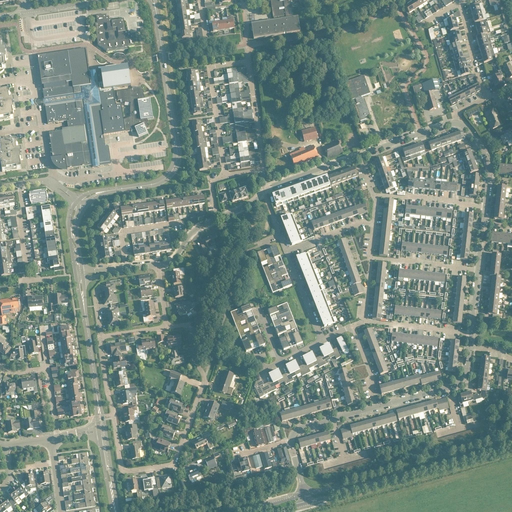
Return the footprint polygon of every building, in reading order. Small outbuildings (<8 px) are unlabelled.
[(270,0),(273,18),(274,18),(274,21),(270,22),(270,21),(267,21),(267,22),(252,25),(252,24),(251,24),(254,40),(300,33),(298,18),(293,18),(291,3),(292,3),(291,0),(270,0)] [(423,5),(419,0),(414,0),(414,1),(418,8),(423,5)] [(418,8),(414,1),(409,4),(414,11),(418,8)] [(483,9),(482,4),(478,5),(478,3),(473,5),(473,6),(470,7),(471,13),(483,9)] [(414,11),(409,4),(404,7),(406,9),(404,10),(409,18),(411,17),(409,14),(414,11)] [(485,15),(483,9),(471,13),(473,18),(485,15)] [(106,15),(96,16),(97,24),(95,24),(98,46),(99,46),(106,51),(106,52),(106,51),(106,53),(128,50),(128,47),(135,46),(133,35),(131,36),(131,33),(128,34),(128,31),(125,32),(124,20),(112,21),(111,19),(109,19),(109,17),(106,17),(106,15)] [(453,15),(443,21),(445,28),(448,26),(457,24),(455,19),(454,19),(453,15)] [(487,20),(485,15),(473,18),(475,23),(485,20),(487,20)] [(210,21),(208,21),(209,27),(211,27),(211,28),(211,32),(213,32),(218,32),(217,20),(210,21)] [(487,20),(485,20),(475,23),(476,26),(475,26),(477,32),(489,28),(487,20)] [(458,29),(457,24),(448,26),(445,28),(447,36),(451,34),(458,32),(457,30),(458,29)] [(491,34),(489,28),(477,32),(478,37),(485,35),(487,35),(491,34)] [(459,32),(458,32),(451,34),(452,38),(451,38),(450,38),(448,38),(449,41),(461,37),(459,32)] [(487,35),(485,35),(478,37),(476,37),(478,43),(486,40),(489,39),(487,35)] [(462,43),(461,37),(449,41),(450,46),(451,46),(459,43),(459,44),(462,43)] [(489,39),(486,40),(478,43),(479,48),(491,44),(490,39),(489,39)] [(493,50),(491,44),(479,48),(481,53),(493,50)] [(86,49),(38,57),(43,90),(66,86),(66,83),(72,82),(73,88),(80,87),(91,85),(89,73),(86,49)] [(494,55),(493,50),(481,53),(482,58),(494,55)] [(495,59),(494,55),(482,58),(484,64),(492,61),(492,60),(495,59)] [(464,59),(463,59),(455,61),(454,62),(455,67),(466,64),(464,59)] [(468,69),(466,64),(455,67),(456,72),(459,71),(468,69)] [(101,105),(91,107),(91,108),(91,111),(95,137),(96,137),(104,136),(126,133),(124,120),(121,105),(116,106),(116,104),(114,93),(113,89),(131,86),(128,67),(96,72),(101,105)] [(236,69),(231,70),(233,80),(247,78),(246,75),(242,75),(242,73),(237,74),(236,69)] [(233,80),(231,70),(227,70),(227,75),(222,76),(223,78),(219,79),(219,82),(233,80)] [(503,78),(500,72),(496,74),(497,76),(491,79),(495,86),(502,83),(501,79),(503,78)] [(365,117),(367,117),(370,116),(364,99),(362,100),(361,97),(370,94),(364,76),(346,82),(352,100),(355,99),(357,105),(354,106),(360,122),(366,120),(365,117)] [(247,80),(247,78),(233,80),(234,90),(239,89),(238,84),(243,83),(243,81),(247,80)] [(234,90),(233,80),(219,82),(219,84),(224,84),(224,86),(229,85),(230,90),(234,90)] [(436,80),(422,84),(425,94),(424,94),(429,111),(437,109),(433,96),(435,95),(434,92),(439,90),(436,80)] [(66,86),(43,90),(44,100),(81,94),(80,87),(73,88),(72,82),(66,83),(66,86)] [(477,84),(472,87),(476,95),(481,92),(477,84)] [(470,88),(468,85),(466,86),(467,89),(471,97),(476,95),(472,87),(470,88)] [(144,94),(144,93),(143,92),(143,91),(143,90),(143,89),(143,88),(136,89),(136,87),(133,87),(133,86),(132,90),(117,92),(118,101),(123,100),(123,103),(131,104),(130,110),(130,111),(130,112),(130,113),(130,114),(130,115),(131,117),(124,120),(126,133),(131,132),(132,132),(132,131),(136,132),(139,138),(148,134),(146,129),(149,129),(148,129),(148,128),(149,127),(149,126),(148,126),(148,125),(148,124),(148,122),(147,120),(153,119),(150,99),(144,100),(144,99),(144,98),(144,97),(144,96),(143,95),(144,94)] [(421,86),(413,88),(415,97),(421,95),(420,89),(422,89),(421,86)] [(240,94),(239,89),(234,90),(236,99),(250,97),(249,95),(245,95),(245,93),(240,94)] [(471,97),(467,89),(462,91),(466,99),(471,97)] [(236,99),(234,90),(230,90),(230,95),(225,96),(226,98),(221,99),(222,101),(236,99)] [(466,99),(462,91),(460,93),(459,90),(456,91),(462,102),(466,99)] [(14,104),(14,100),(11,100),(10,95),(10,91),(0,92),(0,121),(10,120),(14,119),(12,110),(13,110),(15,110),(15,104),(14,104)] [(455,95),(453,96),(457,104),(462,102),(457,94),(456,91),(454,92),(455,95)] [(457,104),(453,96),(448,99),(452,107),(457,104)] [(250,100),(250,97),(236,99),(237,109),(242,108),(241,104),(246,103),(246,101),(250,100)] [(237,109),(236,99),(222,101),(222,104),(226,104),(227,106),(232,105),(233,110),(237,109)] [(82,101),(45,107),(48,126),(67,124),(68,128),(86,126),(83,108),(82,101)] [(243,113),(242,108),(237,109),(239,119),(253,117),(252,114),(248,115),(248,113),(243,113)] [(239,119),(237,109),(233,110),(233,115),(228,116),(228,118),(224,118),(225,121),(239,119)] [(498,114),(496,110),(496,109),(487,113),(488,117),(486,118),(490,126),(491,125),(493,129),(502,125),(497,114),(498,114)] [(253,120),(253,117),(239,119),(240,129),(245,128),(244,123),(249,123),(249,120),(253,120)] [(240,129),(239,119),(225,121),(225,124),(229,123),(230,125),(235,125),(235,130),(240,129)] [(67,124),(48,126),(53,159),(52,159),(53,162),(54,164),(55,166),(56,167),(58,169),(60,170),(63,170),(65,171),(67,171),(67,170),(92,166),(91,160),(88,142),(86,126),(68,128),(67,124)] [(245,133),(245,128),(240,129),(242,139),(255,137),(255,134),(251,135),(251,132),(245,133)] [(318,139),(315,128),(302,132),(304,142),(318,139)] [(228,141),(242,139),(240,129),(235,130),(236,134),(231,135),(231,137),(227,138),(228,141)] [(511,140),(511,136),(511,133),(509,130),(510,130),(503,133),(504,133),(505,136),(500,138),(503,145),(507,143),(509,146),(509,147),(511,145),(511,141),(511,140)] [(458,131),(453,133),(454,135),(457,142),(465,140),(464,137),(461,138),(459,133),(458,131)] [(457,142),(454,135),(453,133),(450,134),(448,135),(452,144),(457,142)] [(452,144),(448,135),(447,136),(447,135),(443,136),(444,138),(446,146),(452,144)] [(96,137),(95,137),(95,139),(97,149),(98,158),(99,163),(99,167),(102,166),(111,165),(110,156),(109,147),(106,147),(104,136),(96,137)] [(446,146),(444,138),(443,136),(440,137),(440,138),(438,138),(439,140),(441,148),(446,146)] [(256,139),(255,137),(242,139),(243,149),(248,148),(247,143),(252,142),(252,140),(256,139)] [(243,149),(242,139),(228,141),(228,143),(232,143),(233,145),(238,144),(238,149),(243,149)] [(17,145),(17,142),(0,144),(0,163),(0,164),(0,163),(1,163),(2,172),(6,172),(17,170),(21,170),(20,161),(21,160),(21,161),(23,160),(22,154),(21,150),(19,151),(18,145),(17,145)] [(342,153),(338,142),(323,149),(327,159),(342,153)] [(436,150),(434,142),(428,144),(429,146),(426,147),(428,152),(436,150)] [(428,152),(426,147),(423,148),(422,144),(417,146),(420,153),(425,152),(425,154),(428,152)] [(300,151),(290,156),(294,166),(303,162),(303,163),(318,157),(313,146),(310,148),(305,151),(304,148),(299,150),(300,151)] [(421,157),(420,153),(417,146),(412,147),(416,158),(421,157)] [(416,158),(412,147),(407,149),(411,160),(416,158)] [(248,153),(248,148),(243,149),(244,158),(258,156),(258,154),(254,154),(253,152),(248,153)] [(231,160),(244,158),(243,149),(238,149),(239,154),(234,155),(234,157),(230,158),(231,160)] [(411,160),(407,149),(403,151),(403,153),(400,154),(403,163),(411,160)] [(471,151),(463,153),(459,155),(460,160),(464,159),(473,156),(471,151)] [(259,159),(258,156),(244,158),(246,168),(251,168),(250,163),(255,162),(255,160),(259,159)] [(475,161),(473,156),(464,159),(466,164),(475,161)] [(246,168),(244,158),(231,160),(231,163),(235,163),(235,165),(240,164),(241,169),(246,168)] [(475,161),(466,164),(463,165),(465,170),(468,169),(476,166),(475,161)] [(387,162),(384,163),(376,166),(378,171),(389,167),(387,162)] [(478,171),(476,166),(468,169),(470,174),(478,171)] [(390,172),(389,167),(378,171),(380,176),(390,172)] [(354,168),(349,170),(352,179),(357,177),(354,168)] [(352,179),(349,170),(344,172),(347,181),(352,179)] [(347,181),(344,172),(338,174),(342,183),(347,181)] [(391,172),(390,172),(380,176),(382,181),(392,177),(391,172)] [(471,175),(471,180),(479,181),(479,176),(480,176),(480,172),(471,175)] [(342,183),(338,174),(333,175),(337,185),(342,183)] [(337,185),(333,175),(328,177),(331,187),(337,185)] [(331,188),(327,177),(326,178),(325,178),(323,178),(323,179),(322,179),(325,190),(331,188)] [(394,183),(392,177),(382,181),(384,186),(391,184),(394,183)] [(325,190),(322,179),(320,180),(320,179),(318,180),(318,181),(316,181),(320,192),(325,190)] [(320,192),(316,181),(315,182),(315,181),(312,182),(312,183),(311,183),(315,194),(320,192)] [(315,194),(311,183),(309,184),(309,183),(307,184),(307,185),(306,185),(309,196),(315,194)] [(393,189),(391,184),(384,186),(385,192),(388,191),(389,195),(396,192),(395,188),(393,189)] [(459,192),(460,185),(452,184),(451,192),(456,193),(456,191),(459,192)] [(309,196),(306,185),(304,186),(304,185),(302,186),(300,187),(304,198),(309,196)] [(304,198),(300,187),(299,188),(299,187),(296,188),(295,189),(298,198),(299,200),(304,198)] [(226,193),(220,195),(222,203),(228,201),(228,200),(231,199),(232,203),(248,198),(245,189),(226,195),(226,193)] [(291,190),(290,191),(293,199),(293,202),(299,200),(298,198),(295,189),(293,189),(291,190)] [(45,190),(41,191),(33,192),(30,193),(30,195),(29,195),(30,203),(31,203),(31,205),(47,203),(47,200),(48,200),(46,193),(45,190)] [(293,202),(293,199),(290,191),(288,191),(285,192),(286,192),(284,193),(287,201),(288,204),(293,202)] [(280,194),(279,195),(282,203),(283,205),(288,204),(287,201),(284,193),(283,193),(282,193),(280,194)] [(282,203),(279,195),(277,195),(274,196),(273,197),(274,200),(276,208),(283,205),(282,203)] [(355,208),(358,215),(358,216),(368,213),(365,203),(355,207),(355,208)] [(110,210),(107,215),(114,220),(117,215),(120,215),(118,207),(114,208),(111,211),(110,210)] [(114,220),(107,215),(104,219),(110,224),(114,220)] [(292,215),(281,219),(282,220),(281,221),(282,223),(283,223),(284,224),(294,220),(292,215)] [(110,224),(104,219),(101,224),(107,228),(110,224)] [(284,226),(283,226),(284,228),(285,228),(286,230),(296,225),(294,220),(284,224),(284,226)] [(107,228),(101,224),(97,228),(102,232),(99,235),(100,236),(102,236),(107,228)] [(296,225),(286,230),(286,231),(286,234),(287,233),(288,235),(298,231),(296,225)] [(298,231),(288,235),(288,236),(288,237),(289,239),(290,240),(300,236),(298,231)] [(204,240),(206,244),(208,248),(219,243),(215,235),(209,238),(209,237),(204,240)] [(300,236),(290,240),(290,242),(291,244),(292,246),(303,241),(300,236)] [(204,246),(199,248),(203,257),(208,254),(204,246)] [(272,254),(269,255),(272,265),(282,261),(276,263),(275,259),(280,257),(276,246),(270,249),(272,254)] [(263,252),(257,254),(261,264),(267,262),(268,266),(263,269),(272,265),(269,255),(265,257),(263,252)] [(297,258),(297,260),(298,262),(299,263),(310,259),(308,254),(297,258)] [(310,259),(299,263),(300,265),(299,265),(300,267),(301,269),(312,265),(310,259)] [(285,269),(279,272),(278,269),(284,266),(282,261),(272,265),(263,269),(266,277),(285,269)] [(60,271),(59,262),(50,264),(50,269),(54,268),(54,272),(60,271)] [(312,265),(301,269),(302,270),(301,270),(302,273),(303,273),(303,274),(314,270),(312,265)] [(356,268),(348,271),(345,272),(346,277),(350,276),(358,273),(356,268)] [(184,275),(184,269),(173,270),(174,274),(172,274),(173,284),(181,283),(179,276),(184,275)] [(266,277),(269,285),(283,280),(282,277),(287,275),(285,269),(266,277)] [(305,279),(316,275),(314,270),(303,274),(305,279)] [(316,275),(305,279),(306,281),(305,281),(306,283),(307,283),(307,285),(318,280),(316,275)] [(144,286),(145,288),(152,286),(151,282),(150,282),(149,278),(148,278),(147,276),(139,277),(140,286),(144,286)] [(361,283),(359,278),(351,281),(353,286),(351,286),(361,283)] [(292,286),(290,281),(284,283),(283,280),(269,285),(273,294),(278,292),(276,287),(281,285),(283,290),(292,286)] [(318,280),(307,285),(308,286),(307,286),(308,289),(309,288),(309,290),(320,286),(318,280)] [(361,283),(351,286),(354,296),(364,293),(360,283),(361,283)] [(104,290),(105,296),(114,294),(113,288),(115,288),(114,285),(102,287),(102,290),(104,290)] [(152,290),(152,286),(145,288),(145,289),(140,289),(142,298),(152,296),(151,290),(152,290)] [(184,291),(184,286),(172,288),(172,292),(174,292),(175,298),(183,297),(182,291),(184,291)] [(312,295),(322,291),(320,286),(309,290),(312,295)] [(314,301),(324,296),(322,291),(312,295),(314,301)] [(115,300),(114,294),(105,296),(106,301),(104,302),(105,305),(117,303),(116,300),(115,300)] [(55,301),(54,301),(54,306),(58,306),(58,307),(62,307),(68,307),(68,304),(67,296),(61,296),(61,295),(55,295),(55,301)] [(324,296),(314,301),(314,302),(315,305),(315,304),(316,306),(326,302),(324,296)] [(42,297),(35,297),(32,298),(32,297),(28,297),(29,308),(43,307),(42,297)] [(201,303),(204,302),(203,297),(196,298),(197,303),(191,304),(191,303),(189,302),(176,304),(177,309),(178,309),(179,310),(177,312),(180,316),(182,314),(183,315),(186,315),(187,316),(191,313),(191,312),(190,310),(201,303)] [(9,300),(0,300),(0,302),(1,312),(10,311),(10,309),(19,308),(18,299),(9,301),(9,300)] [(145,308),(145,312),(154,310),(153,303),(151,304),(150,300),(141,302),(142,309),(145,308)] [(318,311),(329,307),(326,302),(316,306),(318,311)] [(290,312),(287,303),(282,306),(283,310),(279,312),(277,308),(268,311),(270,316),(276,314),(277,317),(290,312)] [(249,305),(241,309),(243,314),(238,316),(236,311),(230,313),(234,321),(247,316),(246,313),(252,311),(249,305)] [(320,316),(331,312),(329,307),(318,311),(320,316)] [(108,313),(109,319),(117,318),(116,312),(118,311),(118,308),(105,310),(106,313),(108,313)] [(497,315),(497,310),(488,309),(488,315),(493,315),(492,318),(498,319),(499,316),(497,315)] [(155,317),(154,310),(145,312),(146,315),(143,316),(144,323),(154,321),(153,318),(155,317)] [(277,317),(278,320),(273,322),(275,328),(294,320),(290,312),(277,317)] [(322,322),(333,318),(331,312),(320,316),(322,322)] [(248,319),(247,316),(234,321),(237,330),(256,322),(254,317),(248,319)] [(118,323),(117,318),(109,319),(109,325),(108,325),(108,328),(120,326),(120,323),(118,323)] [(328,326),(335,324),(333,318),(322,322),(324,327),(328,326)] [(281,328),(276,331),(278,336),(287,332),(297,328),(294,320),(275,328),(280,326),(281,328)] [(237,330),(240,338),(246,336),(250,334),(259,330),(257,325),(252,327),(250,324),(256,322),(237,330)] [(72,327),(60,328),(59,329),(60,335),(70,333),(69,331),(72,330),(72,327)] [(303,343),(299,333),(293,335),(291,331),(297,328),(287,332),(291,342),(295,341),(297,346),(303,343)] [(265,345),(261,335),(255,337),(254,333),(259,330),(250,334),(254,344),(257,342),(259,348),(265,345)] [(288,343),(291,342),(287,332),(278,336),(283,334),(285,338),(280,340),(284,351),(290,348),(288,343)] [(250,345),(254,344),(250,334),(246,336),(248,340),(242,342),(246,353),(252,350),(250,345)] [(169,346),(181,345),(180,336),(167,338),(169,346)] [(0,337),(0,351),(5,356),(11,349),(7,346),(8,345),(0,337)] [(34,343),(29,343),(31,354),(38,353),(37,347),(41,347),(39,338),(33,339),(34,343)] [(347,350),(342,339),(337,342),(340,347),(336,349),(340,358),(345,356),(343,352),(347,350)] [(142,345),(138,345),(139,349),(136,349),(138,359),(146,362),(146,359),(147,359),(147,355),(148,355),(147,349),(155,348),(154,340),(141,342),(142,345)] [(126,347),(125,343),(111,346),(112,354),(113,354),(114,356),(121,355),(121,353),(126,352),(126,351),(128,351),(129,351),(129,350),(129,348),(128,347),(127,347),(126,347)] [(332,351),(330,345),(325,348),(330,359),(335,357),(336,360),(340,358),(336,349),(332,351)] [(19,347),(19,349),(20,351),(16,352),(16,353),(13,354),(10,360),(17,359),(17,361),(18,361),(19,361),(20,361),(21,360),(24,360),(23,356),(26,356),(25,346),(19,347)] [(330,359),(325,348),(320,350),(323,355),(319,357),(323,366),(328,364),(326,361),(330,359)] [(178,357),(178,351),(171,352),(172,358),(171,358),(172,365),(184,363),(183,356),(178,357)] [(315,359),(313,354),(308,356),(313,367),(318,365),(319,368),(323,366),(319,357),(315,359)] [(313,367),(308,356),(303,359),(306,364),(302,366),(306,375),(311,373),(309,370),(313,367)] [(73,357),(63,358),(64,365),(65,364),(65,367),(69,367),(77,366),(76,359),(73,359),(73,357)] [(125,367),(126,367),(126,363),(129,363),(128,357),(119,358),(119,362),(113,363),(114,369),(121,368),(122,370),(126,369),(125,367)] [(298,368),(296,362),(291,365),(296,376),(301,374),(302,377),(306,375),(302,366),(298,368)] [(296,376),(291,365),(286,367),(289,373),(285,374),(289,383),(294,381),(292,378),(296,376)] [(66,375),(67,382),(77,380),(76,378),(79,377),(78,371),(70,372),(70,375),(66,375)] [(281,376),(279,371),(274,373),(279,384),(284,382),(285,385),(289,383),(285,374),(281,376)] [(128,385),(126,372),(118,374),(118,378),(115,378),(117,387),(125,386),(125,389),(127,389),(130,389),(129,385),(128,385)] [(183,390),(181,390),(183,384),(179,382),(179,381),(181,375),(171,372),(169,377),(171,378),(170,381),(174,382),(171,392),(180,396),(183,390)] [(234,375),(225,372),(218,391),(231,396),(233,389),(229,388),(234,375)] [(279,384),(274,373),(269,376),(272,381),(268,383),(273,392),(277,390),(275,387),(279,384)] [(34,387),(33,382),(33,379),(22,381),(23,389),(34,387)] [(264,385),(262,379),(256,383),(254,387),(255,390),(254,390),(257,396),(258,395),(260,398),(273,392),(268,383),(264,385)] [(2,385),(0,388),(0,391),(3,392),(5,392),(6,396),(11,395),(11,396),(17,395),(16,391),(15,391),(14,384),(10,385),(7,383),(5,386),(2,385)] [(490,386),(487,386),(478,385),(478,390),(481,391),(481,394),(479,396),(482,399),(484,400),(486,398),(487,390),(488,391),(489,391),(489,390),(490,386)] [(136,388),(130,389),(127,389),(128,393),(120,394),(121,400),(122,400),(123,405),(128,404),(128,403),(133,402),(131,394),(136,394),(136,388)] [(471,392),(465,394),(468,403),(473,401),(474,401),(475,401),(482,399),(479,396),(477,393),(475,395),(472,396),(471,392)] [(461,399),(458,400),(459,405),(460,405),(461,405),(462,404),(468,403),(465,394),(460,395),(461,399)] [(446,399),(436,402),(438,409),(438,411),(449,408),(446,399)] [(168,408),(174,410),(183,414),(184,410),(181,409),(183,405),(171,400),(168,408)] [(217,413),(220,406),(210,402),(209,402),(206,411),(207,411),(204,418),(213,421),(216,413),(217,413)] [(224,403),(222,408),(229,411),(231,406),(224,403)] [(423,413),(421,405),(416,406),(418,414),(420,421),(425,419),(423,413)] [(128,407),(128,410),(128,411),(123,412),(124,416),(125,416),(126,423),(135,421),(133,414),(135,414),(134,411),(137,411),(137,406),(128,407)] [(84,413),(84,409),(71,411),(72,417),(82,416),(81,413),(84,413)] [(31,420),(26,421),(27,431),(33,430),(33,428),(35,428),(40,428),(39,422),(41,422),(41,423),(42,423),(42,418),(41,418),(41,415),(40,410),(34,411),(35,415),(36,415),(36,420),(31,421),(31,420)] [(178,415),(167,411),(164,418),(169,419),(168,422),(178,426),(180,419),(176,418),(178,415)] [(15,422),(7,424),(8,433),(17,432),(17,430),(20,430),(19,422),(16,422),(15,422)] [(169,431),(170,428),(163,425),(161,430),(164,431),(163,436),(172,439),(175,433),(169,431)] [(127,436),(127,441),(137,439),(136,434),(138,434),(136,426),(128,427),(129,431),(126,432),(127,436)] [(272,427),(265,429),(269,445),(274,443),(273,439),(276,439),(272,427)] [(353,437),(350,427),(350,428),(340,430),(343,440),(353,437)] [(265,443),(261,430),(254,431),(258,445),(265,443)] [(211,436),(209,432),(202,436),(203,439),(194,444),(196,449),(207,444),(210,450),(214,448),(211,442),(210,442),(208,437),(211,436)] [(157,446),(155,449),(159,450),(159,451),(165,453),(166,452),(167,453),(169,448),(168,448),(170,444),(159,440),(157,446)] [(134,448),(131,448),(132,460),(140,458),(139,449),(142,449),(141,442),(133,443),(134,448)] [(290,461),(286,447),(278,449),(282,463),(290,461)] [(268,451),(261,454),(265,469),(273,467),(271,461),(274,461),(272,456),(270,457),(268,451)] [(72,465),(80,464),(89,462),(88,453),(71,456),(76,455),(77,459),(71,460),(72,465)] [(259,454),(253,456),(256,469),(263,467),(259,454)] [(251,470),(247,456),(239,459),(240,462),(237,463),(239,472),(242,471),(243,472),(251,470)] [(374,457),(368,459),(365,460),(367,466),(375,463),(374,457)] [(213,458),(205,461),(209,470),(217,466),(213,458)] [(91,471),(89,462),(80,464),(81,468),(70,469),(71,474),(81,473),(91,471)] [(278,471),(290,468),(289,465),(284,466),(284,467),(280,468),(280,467),(279,463),(276,464),(276,465),(277,468),(278,471)] [(197,466),(192,468),(186,471),(190,481),(192,484),(197,482),(195,479),(201,476),(197,466)] [(266,466),(263,467),(263,468),(264,472),(265,475),(272,473),(278,471),(277,468),(272,470),(268,471),(268,470),(267,466),(266,466)] [(327,470),(324,471),(319,473),(320,479),(329,476),(327,470)] [(83,481),(92,480),(91,471),(81,473),(82,477),(71,478),(72,483),(83,481)] [(42,475),(39,475),(40,485),(44,484),(44,485),(44,486),(45,486),(46,486),(46,485),(47,485),(47,484),(50,484),(48,472),(42,473),(42,475)] [(25,484),(22,486),(24,489),(25,487),(29,486),(29,487),(29,488),(30,488),(31,488),(31,489),(32,489),(32,490),(35,489),(36,489),(36,485),(35,485),(33,474),(27,475),(27,477),(24,477),(24,478),(23,478),(23,479),(22,479),(22,480),(22,481),(23,481),(23,482),(24,482),(25,482),(25,484)] [(160,482),(157,483),(158,490),(172,488),(170,476),(159,477),(160,482)] [(143,481),(144,492),(153,490),(154,498),(159,498),(158,490),(157,490),(157,489),(154,489),(154,487),(152,487),(152,485),(156,485),(155,478),(147,479),(148,480),(143,481)] [(93,489),(92,480),(83,481),(83,486),(75,487),(76,492),(84,490),(93,489)] [(143,500),(140,482),(137,483),(136,481),(129,482),(131,492),(137,491),(138,501),(143,500)] [(21,501),(26,497),(29,495),(25,491),(23,492),(19,487),(16,489),(16,488),(13,490),(20,498),(21,501)] [(85,499),(94,498),(93,489),(84,490),(85,495),(74,496),(75,501),(85,499)] [(20,498),(13,490),(11,492),(9,494),(13,500),(10,501),(12,503),(14,506),(17,504),(15,502),(20,498)] [(76,510),(96,507),(94,498),(85,499),(86,503),(75,505),(76,510)] [(3,501),(0,503),(7,511),(11,508),(13,510),(16,508),(14,506),(12,503),(10,505),(6,500),(3,501)] [(47,511),(51,509),(48,505),(44,500),(35,507),(36,508),(34,510),(34,511),(44,511),(46,511),(47,511)]
